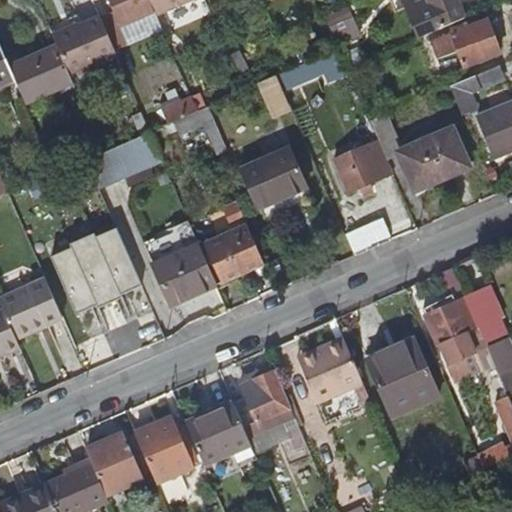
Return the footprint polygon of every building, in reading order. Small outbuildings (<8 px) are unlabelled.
[(148,0),(107,0),(120,28),(154,13),(148,0)] [(156,17),(194,0),(148,0),(154,13),(156,17)] [(401,0),(418,41),(464,21),(456,0),(401,0)] [(353,19),(330,30),(337,47),(362,37),(350,8),(349,9),(353,19)] [(349,9),(325,18),(330,30),(353,19),(349,9)] [(118,57),(101,18),(53,38),(57,48),(70,77),(118,57)] [(487,21),(451,35),(458,52),(465,68),(499,53),(487,21)] [(458,52),(451,35),(430,44),(436,60),(458,52)] [(9,69),(0,47),(0,85),(14,79),(9,69)] [(14,79),(25,104),(73,84),(70,77),(57,48),(9,69),(14,79)] [(236,72),(239,79),(250,74),(238,52),(229,56),(236,72)] [(343,60),(347,71),(365,63),(360,52),(343,60)] [(323,72),(318,60),(290,72),(285,74),(289,84),(305,78),(305,79),(323,72)] [(348,76),(343,65),(330,71),(335,82),(348,76)] [(498,81),(493,69),(473,78),(478,90),(498,81)] [(239,79),(236,72),(220,80),(229,99),(245,92),(239,79)] [(291,112),(277,78),(258,86),(273,120),(291,112)] [(478,90),(473,78),(450,88),(455,101),(461,116),(478,109),(471,93),(478,91),(478,90)] [(159,106),(178,97),(175,89),(165,94),(168,101),(159,105),(159,106)] [(168,125),(198,113),(191,98),(181,103),(180,100),(178,97),(159,106),(168,125)] [(511,105),(477,121),(492,160),(511,151),(511,105)] [(208,108),(198,113),(203,126),(207,135),(214,151),(216,156),(227,151),(208,108)] [(140,138),(150,133),(141,112),(130,117),(140,138)] [(203,126),(198,113),(168,125),(161,128),(164,134),(174,129),(178,137),(203,126)] [(370,123),(379,143),(387,162),(399,157),(413,192),(469,169),(453,131),(400,153),(385,116),(370,123)] [(100,190),(163,162),(150,133),(140,138),(88,161),(100,190)] [(214,151),(207,135),(185,145),(192,160),(214,151)] [(371,187),(394,177),(387,162),(379,143),(334,162),(348,197),(360,191),(363,198),(374,193),(371,187)] [(273,158),(291,198),(305,192),(288,152),(273,158)] [(259,212),(291,198),(273,158),(242,172),(259,212)] [(94,190),(83,167),(61,178),(71,201),(94,190)] [(31,199),(17,204),(25,224),(22,225),(33,251),(44,247),(33,221),(40,218),(31,199)] [(249,272),(254,269),(264,265),(249,230),(236,202),(221,208),(234,236),(206,249),(221,285),(249,272)] [(199,247),(190,225),(146,244),(156,266),(199,247)] [(372,252),(390,244),(382,226),(365,233),(372,252)] [(173,307),(217,287),(199,247),(156,266),(173,307)] [(259,278),(268,274),(264,265),(254,269),(249,272),(253,283),(260,280),(259,278)] [(0,306),(3,313),(15,341),(63,320),(62,317),(46,280),(0,300),(0,306)] [(63,320),(77,352),(97,343),(95,338),(132,322),(120,291),(62,317),(63,320)] [(489,292),(466,301),(479,330),(486,347),(499,341),(492,324),(501,320),(489,292)] [(426,313),(449,365),(453,375),(478,363),(478,362),(490,356),(486,347),(479,330),(466,301),(454,300),(426,313)] [(0,356),(18,349),(15,341),(3,313),(0,314),(0,356)] [(495,368),(507,397),(511,394),(511,343),(509,337),(499,341),(486,347),(490,356),(491,358),(495,368)] [(348,350),(344,339),(299,360),(303,370),(348,350)] [(416,342),(392,352),(395,359),(419,349),(416,342)] [(395,359),(392,352),(368,362),(391,421),(440,399),(419,349),(395,359)] [(348,350),(303,370),(318,406),(354,390),(364,386),(348,350)] [(491,358),(478,363),(480,367),(483,373),(495,368),(491,358)] [(478,363),(453,375),(455,379),(480,367),(478,363)] [(246,402),(234,408),(244,430),(276,416),(288,410),(274,375),(241,390),(246,402)] [(364,386),(354,390),(363,409),(372,404),(364,386)] [(493,403),(498,414),(511,408),(507,397),(493,403)] [(206,420),(188,428),(204,467),(232,455),(251,447),(244,430),(234,408),(232,403),(204,415),(206,420)] [(297,409),(291,411),(295,419),(299,428),(304,426),(297,409)] [(511,458),(511,409),(499,415),(511,443),(511,446),(499,452),(496,447),(477,456),(478,458),(484,471),(511,458)] [(280,426),(276,416),(244,430),(251,447),(255,455),(287,441),(280,426)] [(175,419),(137,436),(158,485),(196,469),(175,419)] [(299,428),(295,419),(280,426),(287,441),(292,453),(307,448),(299,428)] [(88,453),(91,460),(95,470),(107,499),(143,484),(123,437),(88,453)] [(255,455),(251,447),(232,455),(239,468),(256,460),(255,455)] [(46,484),(46,486),(57,511),(90,511),(110,504),(107,499),(95,470),(91,460),(75,468),(77,471),(46,484)] [(57,511),(46,486),(0,507),(2,511),(57,511)] [(204,486),(190,493),(198,510),(211,504),(204,486)]
